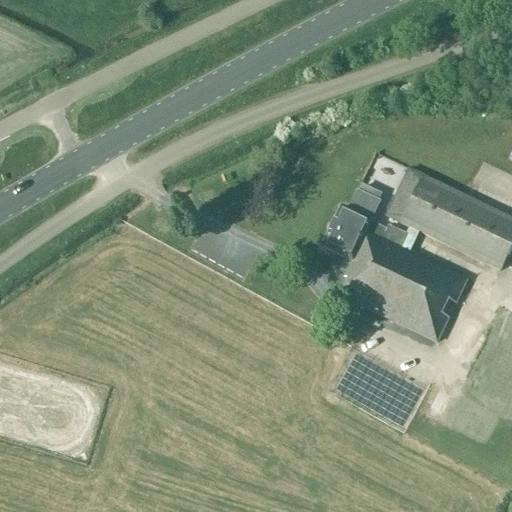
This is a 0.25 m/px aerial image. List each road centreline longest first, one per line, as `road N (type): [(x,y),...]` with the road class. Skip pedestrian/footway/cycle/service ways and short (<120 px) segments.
road 1 (unclassified): [(0,264),(84,205),(222,130),(511,30)]
road 2 (secondary): [(0,208),(377,0)]
road 3 (unclassified): [(0,130),(264,0)]
